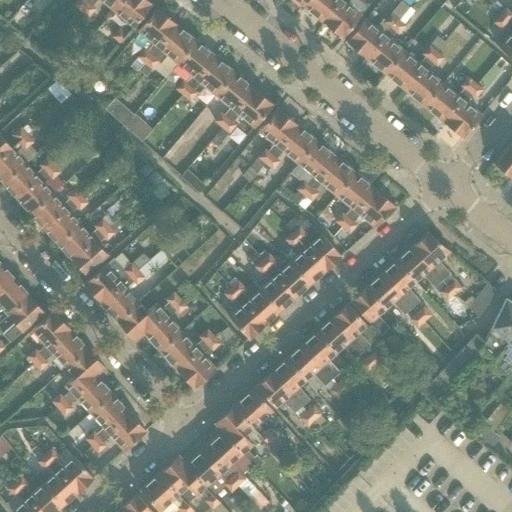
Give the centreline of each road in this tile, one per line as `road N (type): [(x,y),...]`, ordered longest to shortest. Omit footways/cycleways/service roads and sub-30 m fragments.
road 1 (residential): [(448,187),(181,426)]
road 2 (residential): [(448,187),(218,0)]
road 3 (residential): [(181,426),(0,222)]
road 4 (residential): [(181,426),(85,511)]
